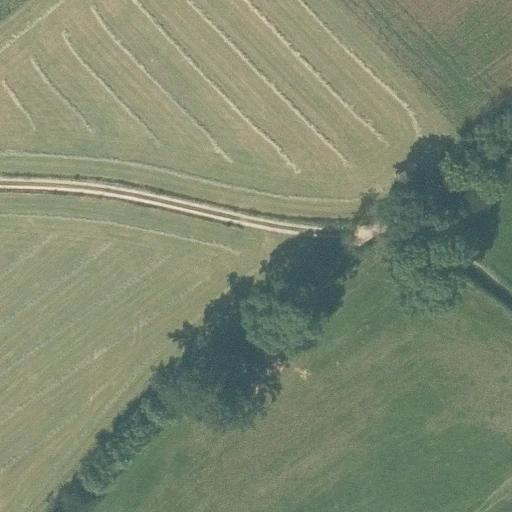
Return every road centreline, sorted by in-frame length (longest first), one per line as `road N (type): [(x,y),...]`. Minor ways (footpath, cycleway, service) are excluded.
road 1 (track): [(369,234),(195,371),(68,511)]
road 2 (track): [(369,234),(288,229),(99,189),(0,184)]
road 3 (track): [(511,133),(395,218)]
road 4 (track): [(511,298),(395,218)]
